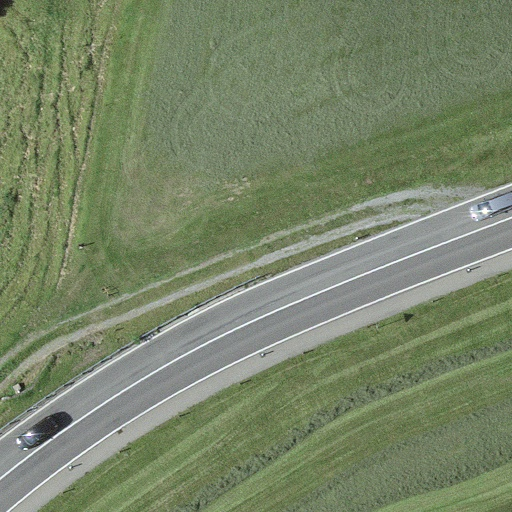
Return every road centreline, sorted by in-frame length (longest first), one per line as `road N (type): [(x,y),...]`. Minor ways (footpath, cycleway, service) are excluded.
road 1 (secondary): [(511,217),(255,319),(146,377),(0,484)]
road 2 (track): [(472,233),(457,208),(421,199),(77,325),(0,379)]
